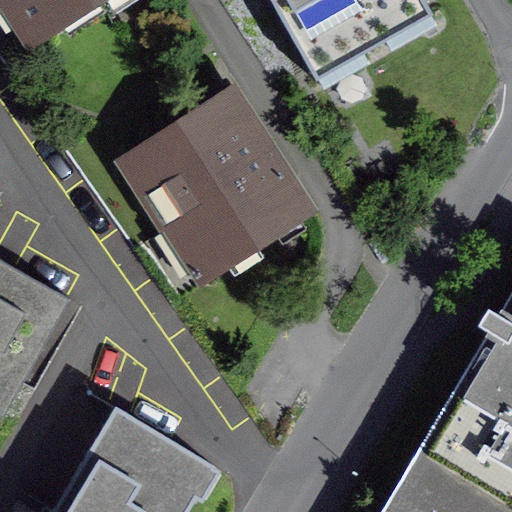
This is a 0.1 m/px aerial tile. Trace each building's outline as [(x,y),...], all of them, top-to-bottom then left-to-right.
[(0,0),(0,20),(28,66),(136,0),(0,0)] [(427,0),(279,0),(326,83),(439,20),(427,0)] [(240,95),(121,171),(205,301),(324,225),(240,95)] [(0,430),(2,432),(71,313),(0,272),(0,430)] [(511,511),(511,311),(392,511),(511,511)] [(202,511),(225,476),(122,414),(63,511),(202,511)]
